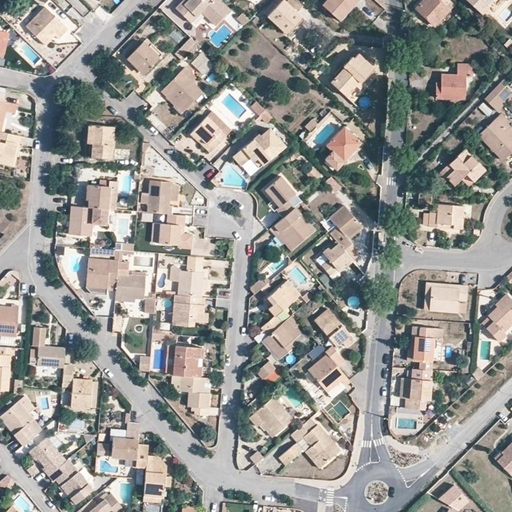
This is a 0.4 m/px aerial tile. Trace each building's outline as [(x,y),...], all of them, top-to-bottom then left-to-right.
[(216,0),(187,0),(183,4),(181,2),(174,9),(190,23),(200,12),(214,26),(228,11),(216,0)] [(286,33),(302,16),(284,0),(282,0),(281,2),(278,0),(275,0),(265,11),(269,15),(268,16),(286,33)] [(298,10),(302,6),(296,0),(289,0),(289,1),(298,10)] [(360,1),(359,0),(329,0),(324,5),(341,21),(360,1)] [(435,25),(449,8),(454,3),(451,0),(425,0),(417,9),(435,25)] [(466,0),(478,11),(484,4),(487,6),(492,0),(466,0)] [(449,8),(456,14),(461,9),(454,3),(449,8)] [(484,4),(478,11),(482,15),(489,8),(487,6),(484,4)] [(68,29),(44,7),(26,26),(45,45),(55,35),(59,38),(68,29)] [(456,14),(454,16),(459,20),(466,13),(461,9),(456,14)] [(244,26),(250,20),(243,13),(237,19),(244,26)] [(305,18),(302,16),(286,33),(289,35),(305,18)] [(70,32),(77,27),(73,20),(66,25),(70,32)] [(193,45),(195,42),(191,38),(176,54),(180,58),(187,51),(193,45)] [(161,56),(150,46),(145,41),(128,59),(134,64),(142,71),(141,72),(144,74),(161,56)] [(199,51),(202,48),(195,42),(193,45),(197,49),(199,51)] [(152,43),(150,46),(161,56),(163,54),(152,43)] [(191,55),(197,49),(193,45),(187,51),(190,54),(191,55)] [(504,59),(509,54),(502,47),(497,52),(504,59)] [(187,51),(180,58),(183,60),(190,54),(187,51)] [(360,82),(361,82),(374,68),(359,53),(354,58),(352,56),(342,66),(344,68),(336,77),(331,83),(353,102),(362,92),(359,89),(356,85),(360,82)] [(198,59),(190,71),(201,77),(208,65),(198,59)] [(134,64),(132,67),(139,74),(141,72),(142,71),(134,64)] [(456,95),(465,95),(466,75),(471,76),(472,64),(458,64),(457,75),(442,74),(442,82),(442,87),(436,87),(436,98),(456,99),(456,95)] [(344,68),(342,66),(341,65),(333,74),(336,77),(344,68)] [(161,92),(167,98),(171,94),(186,109),(202,91),(192,82),(196,77),(185,67),(161,92)] [(492,90),(505,103),(511,96),(511,94),(500,82),(492,90)] [(498,111),(505,103),(492,90),(485,98),(498,111)] [(171,94),(167,98),(166,99),(182,113),(186,109),(171,94)] [(493,111),(484,103),(479,107),(488,116),(493,111)] [(272,117),(265,110),(259,116),(261,119),(266,123),(272,117)] [(207,116),(226,135),(231,130),(212,111),(207,116)] [(504,159),(511,152),(511,151),(511,135),(506,129),(511,123),(501,113),(480,134),(504,159)] [(200,138),(212,150),(226,135),(207,116),(190,133),(197,140),(200,138)] [(310,131),(317,123),(312,118),(305,126),(310,131)] [(114,160),(116,128),(91,126),(90,144),(94,145),(93,158),(114,160)] [(336,169),(362,142),(343,126),(325,146),(332,152),(325,159),(336,169)] [(257,158),(263,165),(286,146),(277,136),(276,137),(268,129),(260,135),(255,140),(254,139),(233,156),(241,166),(250,160),(249,159),(252,157),(254,160),(257,158)] [(18,144),(20,136),(5,132),(0,131),(0,161),(13,164),(16,153),(14,153),(16,144),(18,144)] [(255,140),(260,135),(258,132),(252,137),(254,139),(255,140)] [(24,145),(26,137),(20,136),(18,144),(21,145),(24,145)] [(210,152),(212,150),(200,138),(197,140),(210,152)] [(151,144),(143,143),(142,166),(145,166),(147,149),(151,150),(151,144)] [(466,173),(474,182),(486,170),(466,149),(436,177),(443,184),(448,179),(454,185),(462,177),(466,173)] [(259,168),(263,165),(257,158),(254,160),(252,157),(249,159),(250,160),(259,168)] [(320,176),(313,169),(307,174),(314,182),(320,176)] [(470,185),(474,182),(466,173),(462,177),(470,185)] [(211,181),(217,186),(219,183),(217,180),(218,177),(216,176),(211,181)] [(283,218),(294,208),(288,200),(295,194),(281,177),(264,190),(274,201),(277,199),(282,205),(279,208),(277,210),(283,218)] [(338,187),(332,179),(327,183),(334,190),(338,187)] [(167,214),(172,214),(172,206),(169,206),(169,202),(171,182),(150,181),(148,193),(147,204),(147,212),(152,212),(167,214)] [(171,182),(169,202),(177,201),(179,185),(171,182)] [(83,200),(83,207),(93,208),(103,208),(108,209),(111,186),(90,185),(89,200),(85,200),(83,200)] [(108,209),(116,209),(118,187),(111,186),(108,209)] [(432,194),(420,193),(419,203),(432,203),(432,194)] [(277,199),(274,201),(279,208),(282,205),(277,199)] [(429,226),(437,227),(437,224),(454,225),(454,228),(462,229),(464,206),(438,204),(437,213),(430,212),(430,213),(424,213),(423,224),(429,224),(429,226)] [(335,240),(352,260),(360,253),(351,242),(348,239),(359,229),(363,226),(343,205),(329,217),(337,227),(330,234),(334,239),(335,240)] [(83,207),(71,206),(69,234),(90,237),(91,224),(93,208),(83,207)] [(93,208),(91,224),(98,225),(100,213),(102,214),(103,208),(93,208)] [(314,230),(294,208),(283,218),(274,226),(280,232),(293,248),(314,230)] [(147,212),(143,212),(143,220),(151,221),(151,217),(152,212),(147,212)] [(184,233),(185,215),(172,214),(167,214),(166,218),(166,223),(152,223),(150,242),(177,244),(177,247),(191,247),(193,234),(184,233)] [(322,223),(326,229),(333,224),(329,218),(322,223)] [(348,239),(351,242),(362,232),(359,229),(348,239)] [(290,250),(293,248),(280,232),(275,236),(282,245),(284,243),(290,250)] [(330,234),(328,232),(326,233),(332,241),(334,239),(330,234)] [(0,244),(1,246),(9,238),(4,234),(0,238),(0,244)] [(347,264),(352,260),(335,240),(329,246),(327,243),(322,247),(325,250),(322,252),(328,259),(321,264),(330,275),(336,270),(345,262),(347,264)] [(118,260),(118,262),(122,262),(123,255),(134,255),(134,251),(119,250),(118,260)] [(188,257),(187,267),(203,268),(203,258),(188,257)] [(107,289),(116,290),(118,262),(118,260),(114,260),(89,259),(86,294),(107,295),(107,289)] [(116,290),(115,301),(126,302),(126,297),(134,298),(143,299),(145,272),(132,271),(132,275),(128,275),(129,263),(122,262),(118,262),(116,290)] [(338,272),(347,264),(345,262),(336,270),(338,272)] [(177,295),(202,297),(202,290),(203,278),(203,273),(202,272),(186,271),(181,270),(175,265),(172,267),(171,281),(178,281),(177,295)] [(250,297),(268,283),(262,276),(251,286),(250,297)] [(268,309),(275,316),(276,315),(300,295),(288,280),(267,297),(273,305),(270,307),(268,309)] [(424,310),(429,310),(432,287),(459,289),(459,284),(426,282),(424,310)] [(432,287),(429,310),(466,313),(467,284),(459,284),(459,289),(432,287)] [(306,302),(312,298),(307,293),(302,297),(306,302)] [(511,299),(506,293),(495,304),(497,306),(487,315),(488,316),(481,323),(499,342),(506,334),(504,332),(511,324),(511,299)] [(204,313),(205,297),(202,297),(177,295),(174,295),(172,325),(191,326),(191,321),(204,322),(204,313)] [(264,300),(270,307),(273,305),(267,297),(264,300)] [(144,312),(153,313),(154,299),(145,299),(144,312)] [(163,300),(154,299),(153,313),(162,314),(163,300)] [(0,334),(16,336),(19,305),(11,305),(11,307),(0,306),(0,334)] [(340,322),(328,308),(314,320),(326,334),(340,322)] [(261,328),(268,335),(282,323),(276,315),(275,316),(261,328)] [(300,334),(287,319),(282,323),(268,335),(263,339),(270,347),(280,359),(296,344),(293,340),(300,334)] [(354,339),(342,326),(329,337),(336,346),(341,341),(346,346),(354,339)] [(420,369),(432,369),(434,344),(434,337),(442,338),(443,328),(413,326),(412,343),(414,343),(414,349),(409,349),(408,360),(421,361),(420,369)] [(64,365),(65,347),(44,346),(45,328),(34,327),(32,346),(34,346),(39,346),(39,350),(33,349),(30,349),(29,364),(36,364),(36,366),(63,368),(64,365)] [(168,345),(166,374),(173,374),(175,345),(168,345)] [(180,375),(201,377),(203,348),(175,345),(173,374),(180,375)] [(0,390),(8,391),(11,348),(0,346),(0,390)] [(326,353),(338,367),(345,362),(332,346),(325,352),(326,353)] [(280,359),(270,347),(267,350),(271,355),(267,359),(268,361),(272,365),(280,359)] [(345,387),(351,382),(338,367),(326,353),(308,370),(313,375),(308,380),(312,385),(317,380),(323,388),(331,397),(340,390),(339,388),(337,385),(341,382),(343,385),(345,387)] [(143,372),(149,372),(150,357),(140,356),(140,368),(143,372)] [(272,365),(268,361),(256,372),(262,379),(275,369),(272,365)] [(478,364),(471,372),(478,379),(485,371),(478,364)] [(73,365),(64,365),(63,368),(62,382),(72,384),(72,388),(70,407),(89,409),(89,407),(95,407),(97,382),(92,382),(92,380),(72,378),(73,365)] [(430,400),(432,369),(420,369),(412,368),(411,378),(410,388),(406,387),(405,398),(405,409),(424,410),(426,399),(430,400)] [(175,390),(179,391),(180,375),(173,374),(172,382),(176,383),(175,390)] [(208,415),(210,393),(204,393),(205,377),(201,377),(180,375),(179,391),(188,391),(188,407),(191,407),(191,411),(194,411),(194,415),(208,415)] [(399,398),(405,398),(406,387),(410,388),(411,378),(401,378),(399,398)] [(318,392),(323,388),(317,380),(312,385),(318,392)] [(19,401),(28,412),(34,407),(25,396),(19,401)] [(293,418),(274,396),(249,418),(257,427),(260,425),(271,438),(293,418)] [(316,412),(321,408),(313,399),(308,403),(316,412)] [(0,416),(0,418),(23,446),(35,436),(26,424),(33,418),(28,412),(19,401),(0,416)] [(310,418),(290,435),(296,442),(279,457),(285,465),(303,450),(310,457),(313,455),(322,465),(340,449),(318,424),(317,425),(310,418)] [(138,439),(139,423),(127,422),(126,438),(112,437),(111,450),(111,456),(111,458),(136,460),(138,444),(138,439)] [(43,468),(48,475),(66,461),(47,438),(29,451),(35,460),(37,458),(44,467),(43,468)] [(136,460),(135,468),(145,468),(143,495),(163,497),(164,485),(165,475),(165,472),(163,472),(164,469),(159,465),(155,464),(155,459),(147,458),(147,455),(148,445),(138,444),(136,460)] [(511,473),(511,444),(503,453),(505,455),(498,462),(510,475),(511,473)] [(255,464),(264,456),(260,451),(251,459),(255,464)] [(505,455),(503,453),(502,452),(495,459),(498,462),(505,455)] [(76,455),(71,459),(77,468),(83,464),(76,455)] [(158,456),(147,455),(147,458),(155,459),(155,464),(159,465),(164,469),(163,472),(165,472),(166,472),(167,465),(158,456)] [(313,455),(310,457),(318,468),(322,465),(313,455)] [(66,461),(48,475),(53,481),(55,480),(59,485),(64,490),(70,498),(88,483),(68,459),(66,461)] [(15,483),(8,476),(0,483),(0,486),(10,494),(15,483)] [(88,483),(70,498),(75,504),(93,490),(88,483)] [(104,498),(116,511),(120,511),(124,509),(110,493),(104,498)] [(116,511),(104,498),(96,504),(87,511),(116,511)] [(92,499),(76,511),(87,511),(96,504),(92,499)]
